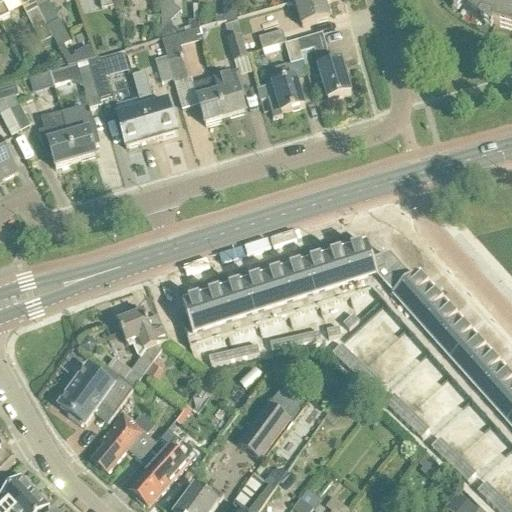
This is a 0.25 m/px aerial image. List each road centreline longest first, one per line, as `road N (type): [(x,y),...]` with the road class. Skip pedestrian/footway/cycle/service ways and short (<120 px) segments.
road 1 (residential): [(377,0),(402,107),(392,131),(156,204)]
road 2 (tertiary): [(171,253),(417,178)]
road 3 (tertiary): [(0,312),(171,253)]
road 4 (residential): [(511,322),(431,224),(417,178)]
road 5 (residential): [(156,204),(56,231),(34,223),(21,204),(0,214)]
road 6 (residential): [(0,381),(59,477),(97,511)]
